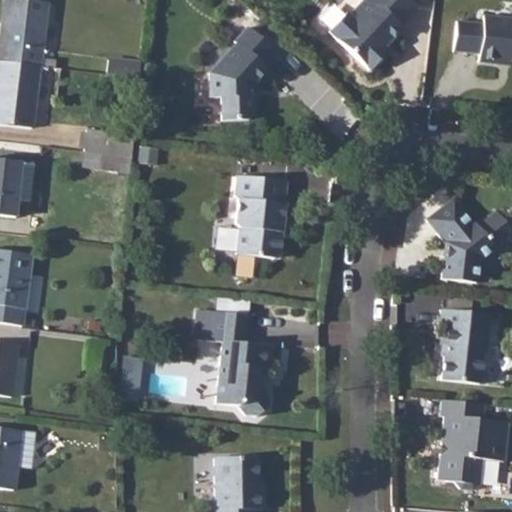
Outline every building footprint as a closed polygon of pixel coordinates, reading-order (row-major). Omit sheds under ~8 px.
[(4,0),(0,35),(0,61),(39,66),(47,3),(22,0),(4,0)] [(417,8),(408,0),(363,0),(349,16),(346,13),(328,32),(369,71),(387,52),(383,48),(388,43),(401,29),(400,27),(417,8)] [(511,19),(483,16),(482,25),(456,22),(453,52),(478,55),(478,63),(497,65),(497,60),(509,62),(511,61),(511,19)] [(272,51),(247,28),(234,42),(236,44),(208,73),(209,98),(220,98),(221,121),(248,120),(248,114),(254,114),(253,84),(266,70),(260,65),(272,51)] [(383,48),(387,52),(392,47),(388,43),(383,48)] [(141,64),(108,60),(106,74),(139,78),(141,64)] [(0,124),(31,129),(39,66),(0,61),(0,124)] [(86,121),(82,142),(98,144),(132,148),(135,127),(86,121)] [(94,165),(130,168),(132,148),(98,144),(94,165)] [(29,203),(34,165),(0,161),(0,216),(14,218),(15,201),(29,203)] [(287,182),(238,176),(236,195),(239,200),(236,223),(240,228),(237,254),(274,258),(279,254),(283,222),(289,223),(291,205),(285,204),(287,182)] [(453,198),(425,220),(444,243),(440,280),(475,284),(478,261),(506,239),(508,228),(495,211),(476,227),(453,198)] [(0,324),(21,327),(22,320),(31,256),(0,251),(0,324)] [(190,332),(218,335),(210,397),(233,400),(241,410),(251,411),(262,402),(264,391),(256,382),(259,363),(263,363),(266,340),(242,337),(245,309),(194,302),(190,332)] [(489,315),(441,310),(439,328),(440,328),(439,345),(444,345),(440,381),(479,385),(482,353),(485,353),(489,315)] [(22,320),(21,327),(33,328),(34,321),(22,320)] [(0,396),(9,398),(15,347),(0,345),(0,396)] [(140,396),(143,357),(122,356),(120,395),(140,396)] [(483,405),(441,401),(439,417),(443,417),(436,481),(454,483),(459,489),(472,491),(478,485),(481,460),(503,462),(507,423),(482,420),(483,405)] [(30,470),(34,433),(0,429),(0,489),(12,491),(15,468),(30,470)] [(109,441),(98,441),(98,451),(108,452),(109,441)] [(252,452),(209,452),(208,511),(248,511),(248,505),(256,504),(256,487),(251,486),(252,452)]
